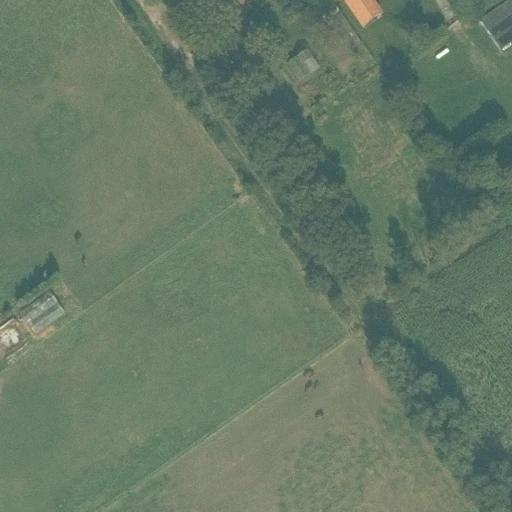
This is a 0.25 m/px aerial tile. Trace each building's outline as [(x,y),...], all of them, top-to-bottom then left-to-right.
[(195,0),(182,8),(202,38),(214,31),(212,27),(254,0),(195,0)] [(340,0),(363,32),(383,17),(371,0),(340,0)] [(501,55),(511,47),(511,3),(481,25),(501,55)] [(393,30),(408,23),(400,5),(384,12),(393,30)] [(257,58),(252,62),(260,73),(278,60),(274,52),(260,61),(257,58)] [(34,336),(64,315),(50,295),(20,316),(34,336)]
